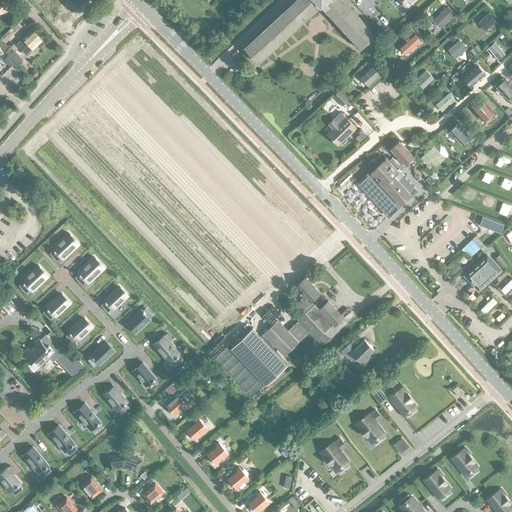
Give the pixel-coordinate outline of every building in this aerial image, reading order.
[(5,0),(0,0),(0,18),(1,18),(1,15),(11,6),(5,0)] [(34,0),(59,27),(64,22),(71,16),(77,11),(84,4),(87,1),(87,0),(34,0)] [(244,47),(258,63),(259,62),(256,59),(317,2),(320,6),(324,3),(329,8),(326,11),(329,8),(363,45),(360,48),(376,34),(376,33),(373,35),(340,0),(299,0),(247,49),(244,46),(244,47)] [(440,28),(455,14),(448,6),(433,20),(440,28)] [(488,13),(478,22),(485,30),(495,20),(488,13)] [(33,29),(17,43),(24,51),(24,53),(26,54),(27,54),(31,51),(31,49),(42,38),(33,29)] [(399,45),(407,54),(421,41),(413,32),(399,45)] [(449,50),(456,57),(466,47),(459,40),(449,50)] [(488,47),(498,59),(504,54),(494,42),(488,47)] [(371,65),(359,75),(368,85),(380,75),(371,65)] [(478,67),(464,79),(471,87),(485,74),(478,67)] [(423,88),(433,78),(427,72),(417,82),(423,88)] [(507,98),(511,93),(511,85),(505,78),(496,87),(507,98)] [(342,104),(347,99),(339,90),(333,96),(342,104)] [(436,105),(441,111),(454,99),(449,93),(436,105)] [(483,120),(493,111),(483,100),(473,109),(483,120)] [(327,134),(338,144),(356,127),(345,116),(338,123),(334,118),(328,123),(334,129),(329,135),(328,133),(327,134)] [(458,123),(450,130),(462,144),(470,136),(458,123)] [(405,163),(413,156),(399,140),(391,148),(405,163)] [(436,165),(443,158),(433,147),(428,152),(428,151),(421,157),(427,163),(431,160),(436,165)] [(411,194),(398,180),(403,176),(395,167),(398,164),(392,157),(388,160),(386,158),(368,174),(376,183),(369,190),(369,193),(387,212),(390,213),(411,194)] [(68,232),(52,247),(54,248),(53,249),(55,251),(56,250),(62,258),(78,243),(68,232)] [(478,290),(500,269),(487,255),(465,275),(478,290)] [(93,256),(78,271),(79,272),(78,273),(80,275),(81,274),(88,282),(104,267),(93,256)] [(37,264),(22,279),(23,280),(22,281),(24,283),(25,282),(32,290),(47,275),(37,264)] [(305,277),(295,286),(304,296),(300,299),(301,300),(297,304),(306,313),(313,305),(310,301),(320,292),(305,277)] [(119,286),(104,299),(106,300),(105,301),(107,303),(108,302),(113,308),(127,295),(119,286)] [(61,293),(46,306),(48,308),(47,308),(49,310),(50,310),(55,316),(69,302),(61,293)] [(252,327),(231,347),(266,384),(287,364),(281,358),(309,332),(321,345),(329,337),(330,338),(347,322),(343,318),(343,317),(328,300),(319,309),(314,304),(313,305),(306,313),(288,330),(278,319),(271,325),(263,333),(260,336),(252,327)] [(141,310),(127,323),(136,332),(150,319),(141,310)] [(83,317),(69,330),(70,332),(69,332),(71,334),(72,334),(78,340),(92,326),(83,317)] [(27,348),(22,353),(30,361),(31,362),(35,357),(41,364),(49,356),(50,356),(53,360),(56,357),(71,373),(73,376),(84,366),(61,341),(61,340),(51,330),(51,331),(47,335),(46,334),(44,335),(40,339),(38,338),(34,342),(35,344),(29,350),(27,348)] [(167,333),(154,344),(169,362),(175,357),(176,358),(178,356),(177,355),(179,354),(168,340),(171,337),(167,333)] [(350,342),(341,350),(347,357),(348,356),(353,361),(353,362),(359,369),(372,357),(368,354),(373,349),(364,339),(356,348),(350,342)] [(106,341),(91,354),(92,355),(92,356),(94,358),(94,357),(100,363),(114,350),(106,341)] [(143,362),(133,370),(146,385),(151,380),(152,381),(154,380),(153,379),(155,377),(143,362)] [(457,385),(452,389),(459,396),(463,392),(457,385)] [(114,386),(104,394),(117,409),(123,404),(123,405),(125,404),(124,403),(127,401),(114,386)] [(377,386),(371,391),(380,402),(386,397),(377,386)] [(176,397),(166,405),(174,414),(179,410),(185,404),(186,404),(192,399),(194,397),(186,388),(179,394),(177,393),(175,395),(176,397)] [(402,388),(390,397),(403,414),(408,410),(410,409),(415,405),(402,388)] [(237,400),(231,406),(236,411),(242,405),(237,400)] [(85,403),(75,411),(90,429),(97,424),(97,425),(99,423),(98,422),(100,421),(85,403)] [(369,414),(357,423),(371,442),(383,432),(373,419),(379,414),(375,409),(369,414)] [(197,421),(187,429),(195,438),(207,428),(198,417),(195,419),(197,421)] [(262,422),(256,426),(261,434),(267,430),(262,422)] [(59,424),(49,433),(64,451),(71,446),(73,445),(72,444),(74,443),(59,424)] [(333,442),(322,451),(336,470),(348,461),(337,447),(344,442),(340,437),(334,442),(333,442)] [(400,453),(410,446),(402,437),(393,444),(400,453)] [(217,446),(208,454),(215,463),(228,453),(218,442),(216,444),(217,446)] [(33,446),(23,455),(38,473),(45,467),(45,468),(47,467),(46,466),(48,464),(33,446)] [(285,447),(281,452),(285,457),(290,453),(285,447)] [(464,449),(452,458),(465,475),(477,466),(464,449)] [(125,455),(108,457),(110,469),(124,467),(125,455)] [(125,455),(124,467),(137,471),(141,460),(125,455)] [(10,465),(0,473),(0,479),(10,491),(16,486),(17,487),(18,485),(18,484),(20,483),(11,472),(14,470),(10,465)] [(238,470),(228,478),(236,488),(248,477),(239,466),(236,468),(238,470)] [(436,471),(424,480),(438,497),(449,488),(436,471)] [(91,477),(82,484),(92,496),(101,489),(91,477)] [(155,483),(143,493),(150,502),(163,492),(155,483)] [(511,506),(499,490),(487,500),(497,511),(505,511),(511,507),(511,506)] [(258,495),(249,503),(256,511),(269,502),(260,491),(257,493),(258,495)] [(292,495),(288,499),(295,508),(300,504),(292,495)] [(424,511),(412,496),(400,506),(405,511),(424,511)] [(67,497),(57,505),(63,511),(73,511),(77,509),(67,497)]
